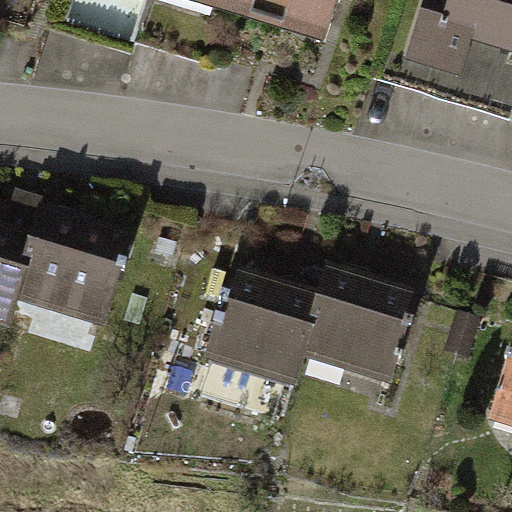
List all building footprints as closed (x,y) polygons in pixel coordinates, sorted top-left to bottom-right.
[(343,0),(174,0),(329,47),(343,0)] [(511,0),(436,0),(425,39),(511,66),(511,0)] [(133,239),(38,213),(32,236),(0,227),(0,328),(16,332),(23,307),(108,331),(133,239)] [(316,304),(236,279),(207,367),(306,398),(317,364),(391,387),(419,298),(327,269),(316,304)] [(511,343),(486,426),(511,434),(511,343)]
